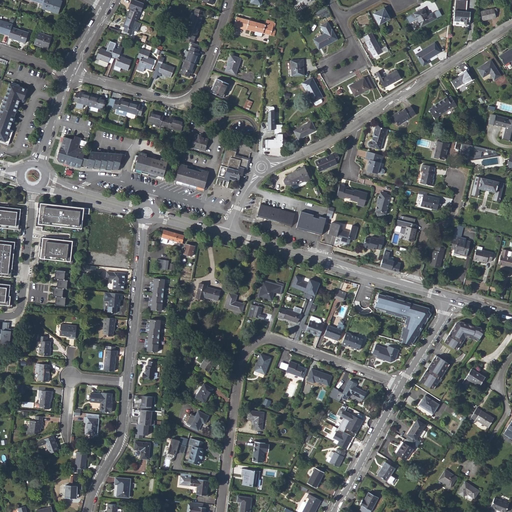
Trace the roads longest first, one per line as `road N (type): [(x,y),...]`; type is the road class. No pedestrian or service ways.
road 1 (residential): [(400,386),(257,340),(238,370),(220,511)]
road 2 (residential): [(229,0),(203,79),(185,98),(69,73)]
road 3 (secondary): [(228,235),(411,288)]
road 4 (residential): [(511,24),(356,123)]
road 5 (residential): [(356,123),(261,166),(228,235)]
road 6 (residential): [(146,213),(127,382)]
road 7 (residential): [(400,386),(334,511)]
road 8 (residential): [(0,316),(12,314),(21,298),(31,188)]
road 9 (residential): [(127,382),(121,439),(87,511)]
road 10 (residential): [(455,180),(459,199),(449,221),(426,230),(411,288)]
road 11 (residential): [(472,470),(507,410),(502,371),(511,355)]
